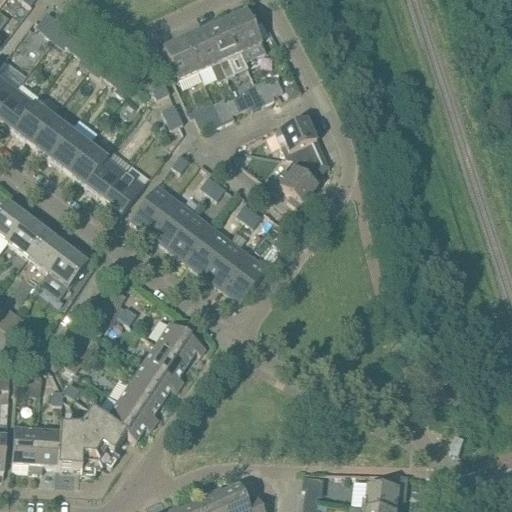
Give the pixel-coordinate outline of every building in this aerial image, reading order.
[(18,0),(18,1),(29,11),(36,3),(32,0),(18,0)] [(225,25),(239,58),(261,48),(246,16),(225,25)] [(52,45),(66,28),(57,21),(55,24),(46,18),(38,28),(46,35),(43,38),(52,45)] [(227,64),(239,58),(225,25),(204,35),(225,82),(234,78),(227,64)] [(217,86),(225,82),(204,35),(183,44),(198,77),(211,71),(217,86)] [(82,46),(73,40),(65,51),(73,58),(82,46)] [(177,87),(198,77),(183,44),(162,54),(177,87)] [(82,46),(73,58),(81,64),(90,53),(82,46)] [(100,80),(108,86),(117,75),(109,69),(100,80)] [(117,75),(108,86),(116,93),(125,82),(117,75)] [(0,114),(15,94),(0,82),(0,114)] [(254,90),(263,110),(274,104),(273,101),(282,97),(277,84),(267,88),(265,85),(254,90)] [(294,86),(284,92),(290,103),(300,97),(294,86)] [(16,95),(15,94),(0,114),(0,127),(12,137),(34,108),(33,108),(38,101),(21,89),(16,95)] [(164,89),(152,95),(156,105),(169,100),(164,89)] [(252,115),(263,110),(254,90),(243,95),(244,99),(235,103),(241,116),(250,111),(252,115)] [(232,120),(241,116),(235,103),(226,107),(224,103),(213,109),(222,130),(234,124),(232,120)] [(222,130),(213,109),(212,107),(188,118),(190,124),(193,122),(199,135),(208,130),(211,135),(222,130)] [(52,122),(34,108),(12,137),(30,151),(52,122)] [(174,111),(161,116),(170,135),(182,129),(174,111)] [(292,166),(327,171),(312,138),(317,136),(308,117),(290,125),(292,130),(273,138),(282,157),(286,165),(292,166)] [(70,136),(52,122),(30,151),(48,164),(70,136)] [(88,150),(70,136),(48,164),(67,178),(88,150)] [(85,192),(107,164),(88,150),(67,178),(85,192)] [(179,161),(171,172),(179,178),(188,167),(179,161)] [(125,178),(107,164),(85,192),(103,206),(125,178)] [(314,188),(327,171),(292,166),(274,190),(290,202),(287,206),(303,218),(316,202),(311,199),(317,191),(314,188)] [(143,192),(125,178),(103,206),(121,220),(143,192)] [(208,200),(216,188),(208,182),(199,193),(208,200)] [(216,188),(208,200),(216,206),(224,195),(216,188)] [(175,205),(156,191),(129,226),(148,240),(175,205)] [(193,219),(175,205),(148,240),(166,254),(193,219)] [(0,241),(7,247),(27,222),(7,207),(0,215),(0,241)] [(244,227),(252,216),(244,210),(236,221),(244,227)] [(252,216),(244,227),(252,234),(261,222),(252,216)] [(211,233),(193,219),(166,254),(184,268),(211,233)] [(27,263),(47,237),(27,222),(7,247),(27,263)] [(230,247),(211,233),(184,268),(203,282),(230,247)] [(47,278),(67,253),(47,237),(27,263),(47,278)] [(281,255),(289,244),(281,238),(272,249),(281,255)] [(248,261),(230,247),(203,282),(221,296),(248,261)] [(47,278),(51,281),(68,294),(87,268),(67,253),(47,278)] [(266,274),(248,261),(221,296),(239,310),(266,274)] [(124,301),(115,295),(109,304),(118,310),(124,301)] [(96,324),(89,333),(99,339),(105,330),(96,324)] [(155,350),(186,370),(195,357),(200,360),(204,354),(199,350),(188,343),(169,330),(155,350)] [(24,331),(17,340),(26,348),(34,338),(24,331)] [(99,339),(89,333),(83,342),(93,348),(99,339)] [(192,336),(188,343),(199,350),(204,344),(192,336)] [(178,383),(186,370),(155,350),(143,368),(179,392),(183,386),(178,383)] [(70,362),(64,371),(74,377),(80,369),(70,362)] [(175,398),(179,392),(143,368),(130,387),(161,408),(170,395),(175,398)] [(0,381),(0,393),(8,394),(9,382),(0,381)] [(17,383),(17,394),(28,395),(29,383),(17,383)] [(152,421),(161,408),(130,387),(117,406),(153,430),(157,424),(152,421)] [(73,404),(79,395),(68,388),(64,395),(66,400),(73,404)] [(61,411),(62,401),(60,397),(52,397),(51,410),(61,411)] [(149,436),(153,430),(117,406),(105,425),(126,440),(125,440),(135,447),(144,433),(149,436)] [(105,425),(90,415),(79,432),(60,430),(59,436),(60,436),(57,473),(80,475),(87,475),(95,476),(95,469),(91,461),(96,459),(99,467),(105,470),(109,464),(113,458),(125,440),(126,440),(105,425)] [(37,435),(13,433),(10,476),(34,478),(37,435)] [(60,436),(59,436),(37,435),(34,478),(41,478),(42,472),(57,473),(60,436)] [(114,468),(118,462),(113,458),(109,464),(114,468)] [(110,474),(114,468),(109,464),(105,470),(110,474)] [(366,511),(398,511),(399,505),(405,506),(408,482),(388,480),(386,491),(369,489),(366,511)] [(261,511),(256,500),(244,505),(238,491),(223,498),(221,492),(214,495),(221,511),(261,511)] [(196,511),(221,511),(214,495),(207,498),(210,504),(195,510),(196,511)] [(305,507),(318,508),(319,497),(302,495),(305,507)]
